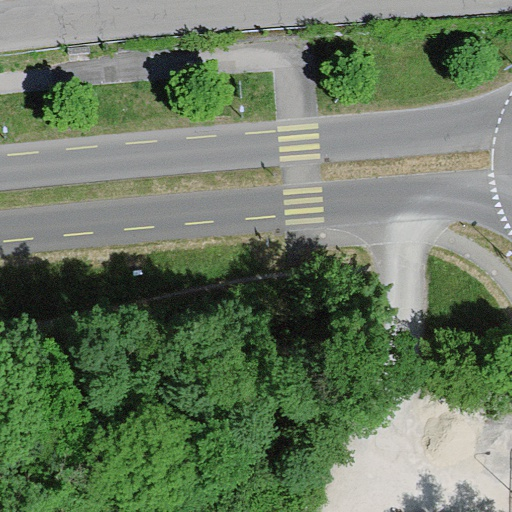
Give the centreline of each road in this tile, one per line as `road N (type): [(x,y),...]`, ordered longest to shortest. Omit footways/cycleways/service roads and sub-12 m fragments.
road 1 (secondary): [(511,120),(0,173)]
road 2 (secondary): [(0,236),(511,197)]
road 3 (residential): [(0,31),(332,0)]
road 4 (track): [(399,203),(395,371),(380,505)]
road 5 (track): [(511,483),(374,511)]
